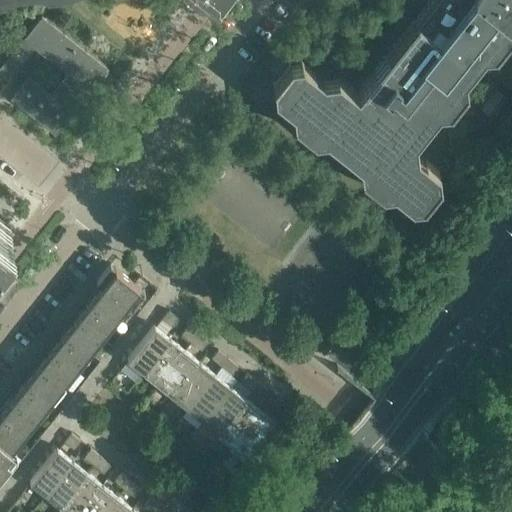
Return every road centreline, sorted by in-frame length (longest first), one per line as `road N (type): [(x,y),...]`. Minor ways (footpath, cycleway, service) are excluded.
road 1 (residential): [(97,211),(260,0)]
road 2 (tertiary): [(351,475),(511,273)]
road 3 (residential): [(0,335),(97,211)]
